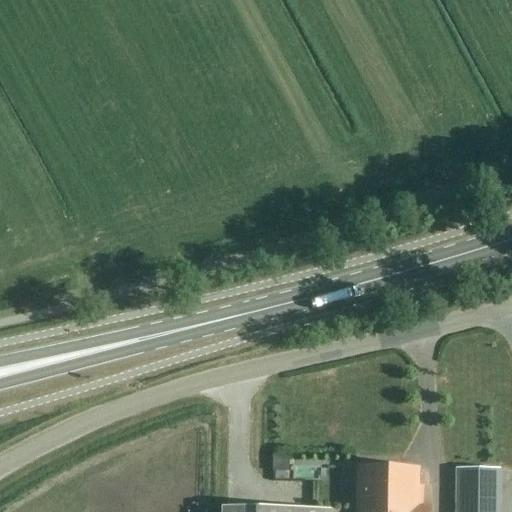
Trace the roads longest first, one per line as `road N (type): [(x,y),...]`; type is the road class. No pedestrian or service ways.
road 1 (unclassified): [(0,466),(113,411),(191,385),(511,307)]
road 2 (unclassified): [(63,308),(281,248),(511,164)]
road 3 (primary): [(137,341),(511,239)]
road 4 (primary): [(0,385),(119,354),(137,341)]
road 5 (primary): [(137,341),(116,338),(0,362)]
